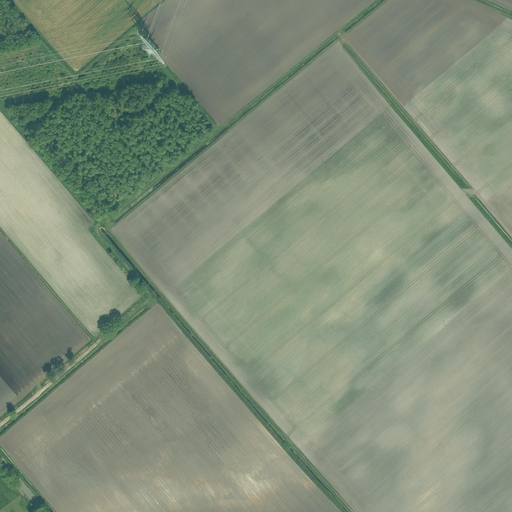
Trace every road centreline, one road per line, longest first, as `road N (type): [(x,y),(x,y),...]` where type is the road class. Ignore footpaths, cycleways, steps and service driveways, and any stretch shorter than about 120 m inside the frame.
road 1 (track): [(153,293),(94,229),(373,0)]
road 2 (track): [(337,30),(511,236)]
road 3 (track): [(0,424),(150,295)]
